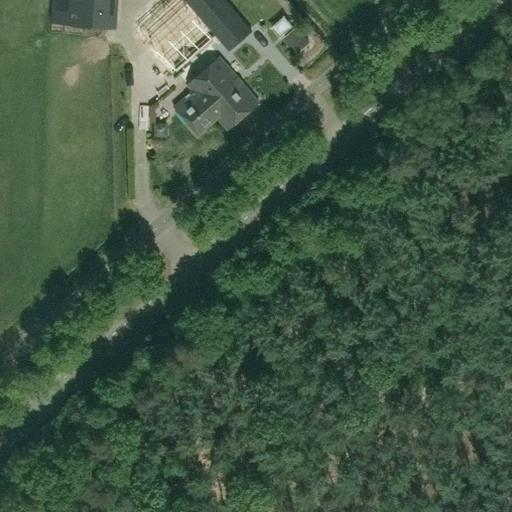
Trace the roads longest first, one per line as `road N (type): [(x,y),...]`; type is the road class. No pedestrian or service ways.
road 1 (tertiary): [(0,441),(511,4)]
road 2 (track): [(150,511),(149,350),(136,322)]
